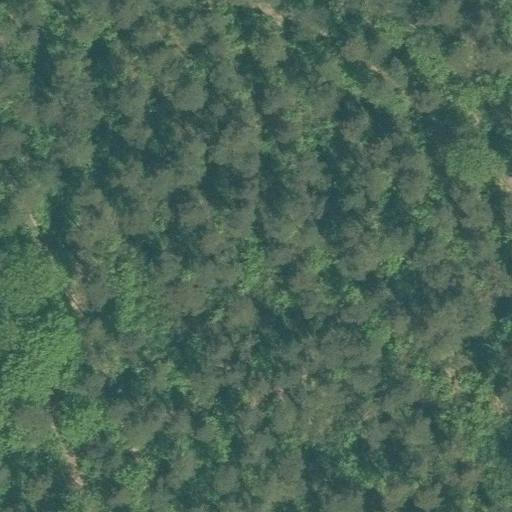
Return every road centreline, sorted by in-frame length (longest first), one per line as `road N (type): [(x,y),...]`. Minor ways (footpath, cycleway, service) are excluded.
road 1 (track): [(511,178),(402,81),(290,0)]
road 2 (track): [(99,511),(0,263)]
